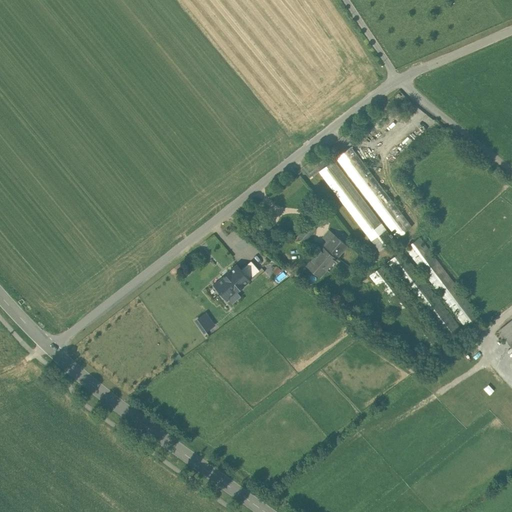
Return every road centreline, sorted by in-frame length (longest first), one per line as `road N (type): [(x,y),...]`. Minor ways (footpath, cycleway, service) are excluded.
road 1 (unclassified): [(50,347),(399,80)]
road 2 (tertiary): [(265,511),(50,347)]
road 3 (unclassified): [(511,170),(399,80)]
road 4 (unclassified): [(399,80),(511,31)]
